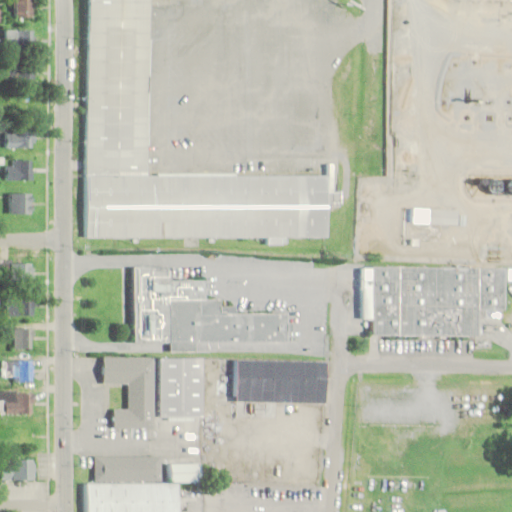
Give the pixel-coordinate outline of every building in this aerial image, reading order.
[(30,0),(12,0),(12,17),(30,17),(30,0)] [(85,175),(85,0),(146,0),(146,175),(85,175)] [(31,29),(1,29),(1,49),(31,49),(31,29)] [(32,82),(32,63),(4,63),(4,82),(32,82)] [(4,130),(4,147),(31,147),(31,130),(4,130)] [(6,180),(33,180),(33,159),(6,159),(6,180)] [(85,175),(85,237),(267,237),(267,244),(281,244),(281,236),(327,236),(327,202),(341,203),(341,191),(326,191),(326,175),(146,175),(85,175)] [(486,191),(496,191),(496,181),(486,181),(486,191)] [(30,213),(30,193),(9,193),(9,213),(30,213)] [(411,225),(456,225),(456,209),(411,209),(411,225)] [(33,281),(33,264),(11,264),(11,281),(33,281)] [(286,343),(286,313),(234,313),(234,305),(220,305),(220,299),(204,299),(204,281),(167,280),(168,267),(133,266),(132,341),(168,341),(168,352),(196,352),(196,343),(286,343)] [(503,267),(361,266),(361,318),(370,319),(370,335),(476,336),(476,309),(502,309),(503,267)] [(33,296),(6,296),(6,315),(33,315),(33,296)] [(13,348),(31,348),(32,327),(13,327),(13,348)] [(153,357),(102,356),(102,383),(127,383),(127,409),(112,409),(112,428),(153,428),(153,357)] [(201,359),(159,359),(159,417),(201,417),(201,359)] [(234,402),(326,403),(326,360),(234,359),(234,402)] [(32,360),(1,360),(1,380),(32,380),(32,360)] [(32,391),(0,391),(0,413),(32,413),(32,391)] [(175,511),(175,482),(198,482),(198,464),(167,464),(167,483),(160,483),(160,455),(93,456),(93,483),(85,483),(84,511),(175,511)] [(0,480),(32,480),(32,459),(0,459),(0,480)]
